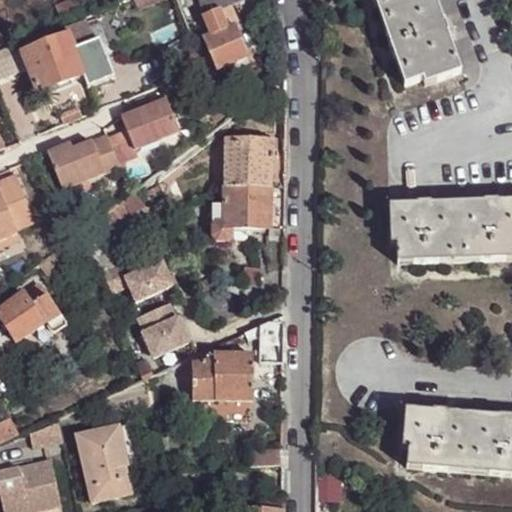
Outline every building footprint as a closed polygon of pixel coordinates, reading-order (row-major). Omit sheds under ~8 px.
[(70,0),(54,7),(60,19),(93,5),(91,0),(70,0)] [(243,0),(199,0),(206,15),(219,9),(219,10),(233,4),(243,0)] [(433,76),(435,82),(460,74),(447,35),(442,23),(433,0),(372,0),(404,87),(422,81),(433,76)] [(242,24),(233,4),(219,10),(228,29),(235,26),(235,27),(242,24)] [(228,29),(219,10),(219,9),(206,15),(203,16),(212,36),(204,40),(217,70),(248,57),(235,27),(235,26),(228,29)] [(442,23),(447,35),(453,33),(448,21),(442,23)] [(21,52),(27,68),(38,95),(83,78),(87,89),(114,79),(102,46),(99,41),(93,43),(88,28),(85,23),(64,31),(66,35),(21,52)] [(99,24),(88,28),(93,43),(99,41),(102,46),(106,44),(99,24)] [(21,52),(17,44),(0,50),(0,78),(27,68),(21,52)] [(424,87),(435,82),(433,76),(422,81),(424,87)] [(177,96),(171,83),(161,87),(167,100),(177,96)] [(286,122),(287,93),(273,102),(273,121),(286,122)] [(121,119),(129,140),(135,152),(179,134),(166,102),(121,119)] [(226,119),(232,117),(229,109),(223,112),(226,119)] [(64,126),(83,118),(79,110),(61,117),(64,126)] [(120,171),(111,148),(106,137),(82,147),(72,150),(70,145),(47,154),(63,193),(89,183),(120,171)] [(129,140),(111,148),(120,171),(138,162),(135,152),(129,140)] [(80,141),(70,145),(72,150),(82,147),(80,141)] [(286,152),(286,141),(272,141),(272,146),(272,151),(286,152)] [(226,146),(225,188),(227,188),(270,189),(271,189),(272,151),(272,146),(226,146)] [(0,244),(17,237),(16,234),(34,227),(15,178),(0,183),(0,244)] [(157,178),(147,186),(158,214),(169,210),(167,207),(157,178)] [(91,190),(89,183),(63,193),(65,200),(91,190)] [(270,189),(227,188),(227,207),(226,222),(217,223),(215,229),(214,238),(218,244),(228,245),(232,239),(232,229),(269,230),(270,189)] [(85,233),(79,237),(84,245),(92,258),(100,269),(102,273),(120,265),(131,260),(119,245),(153,219),(135,194),(89,230),(85,233)] [(416,200),(417,206),(430,206),(430,198),(416,200)] [(511,260),(511,202),(497,203),(484,204),(430,206),(417,206),(389,207),(390,233),(396,233),(397,245),(397,265),(511,260)] [(215,207),(215,229),(217,223),(226,222),(227,207),(215,207)] [(0,251),(20,243),(17,237),(0,244),(0,251)] [(61,251),(59,253),(64,260),(84,245),(79,237),(61,251)] [(59,253),(39,268),(47,277),(66,262),(64,260),(59,253)] [(120,265),(102,273),(113,296),(131,288),(138,304),(176,287),(165,263),(126,279),(120,265)] [(245,286),(259,286),(260,269),(246,268),(245,286)] [(220,275),(197,286),(207,313),(233,302),(220,275)] [(38,286),(25,295),(33,306),(46,297),(38,286)] [(46,324),(59,315),(46,297),(33,306),(25,295),(0,312),(0,319),(16,343),(46,324)] [(233,302),(207,313),(212,328),(239,316),(233,302)] [(156,360),(191,344),(180,320),(178,321),(172,306),(140,320),(147,334),(145,336),(156,360)] [(64,324),(59,315),(46,324),(52,332),(55,333),(64,326),(64,324)] [(283,365),(283,320),(251,334),(260,348),(260,366),(283,365)] [(212,363),(206,365),(190,369),(191,404),(226,403),(249,403),(252,403),(251,358),(212,358),(212,363)] [(148,359),(137,362),(144,382),(149,379),(155,377),(148,359)] [(149,379),(144,382),(92,405),(99,420),(153,408),(149,379)] [(5,412),(0,414),(0,440),(15,434),(5,412)] [(511,478),(511,420),(499,420),(445,415),(433,414),(404,412),(402,438),(409,439),(408,451),(406,470),(511,478)] [(35,453),(63,440),(59,421),(27,436),(35,453)] [(127,426),(120,428),(128,468),(123,475),(124,482),(129,482),(129,483),(139,481),(127,426)] [(128,468),(120,428),(78,437),(93,506),(132,497),(129,483),(129,482),(124,482),(123,475),(128,468)] [(250,474),(282,474),(282,459),(249,458),(250,474)] [(0,490),(4,511),(20,511),(29,510),(61,504),(52,460),(0,470),(0,490)] [(320,471),(320,498),(340,498),(340,472),(320,471)]
